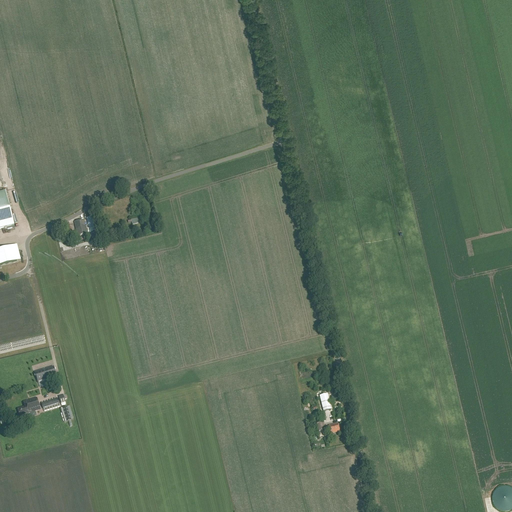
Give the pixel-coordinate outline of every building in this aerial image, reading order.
[(0,229),(14,226),(5,192),(0,192),(0,229)] [(98,233),(97,231),(100,230),(97,216),(86,218),(90,233),(94,232),(95,234),(98,233)] [(78,237),(87,234),(84,220),(74,222),(78,237)] [(0,265),(17,262),(13,247),(0,249),(0,265)] [(54,367),(35,373),(36,375),(39,384),(51,380),(58,378),(55,369),(54,367)] [(327,394),(319,396),(323,412),(331,410),(327,394)] [(28,416),(27,414),(40,410),(36,398),(23,402),(25,407),(18,409),(19,415),(22,415),(23,415),(23,418),(25,419),(27,418),(28,416)] [(43,410),(60,405),(58,398),(42,404),(43,410)] [(67,422),(71,420),(68,407),(63,408),(67,422)] [(319,432),(326,430),(324,423),(317,424),(319,432)] [(331,434),(339,432),(337,423),(329,425),(331,434)]
